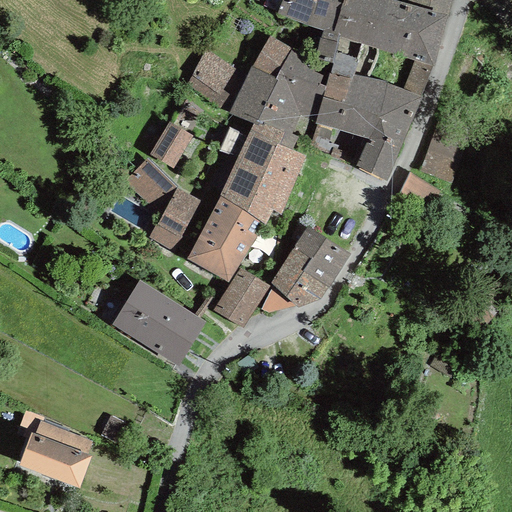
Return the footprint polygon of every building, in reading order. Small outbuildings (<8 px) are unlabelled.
[(281,0),(276,14),(322,31),(333,35),(342,0),(281,0)] [(400,1),(395,0),(342,0),(333,35),(339,37),(413,61),(432,66),(434,67),(447,15),(400,1)] [(450,0),(399,0),(400,1),(447,15),(450,0)] [(335,53),(339,37),(333,35),(322,31),(320,38),(315,58),(332,62),(335,53)] [(246,76),(229,114),(253,124),(255,118),(291,134),(299,116),(315,121),(325,87),(319,84),(322,75),(307,68),(313,57),(270,36),(251,66),(246,76)] [(229,114),(246,76),(205,49),(186,84),(229,114)] [(355,59),(335,53),(332,62),(330,73),(351,79),(353,75),(357,64),(354,63),(355,59)] [(402,89),(420,97),(432,66),(413,61),(402,89)] [(399,150),(422,98),(420,97),(402,89),(386,82),(353,75),(351,79),(330,73),(325,87),(315,121),(315,124),(367,139),(356,166),(386,181),(399,150)] [(253,124),(236,160),(293,185),(306,155),(292,149),(298,137),(291,134),(255,118),(253,124)] [(149,155),(172,169),(192,136),(169,122),(149,155)] [(438,122),(423,167),(453,177),(468,132),(438,122)] [(125,182),(161,216),(177,188),(146,159),(125,182)] [(236,160),(230,174),(222,191),(219,196),(260,221),(264,225),(272,210),(281,215),(293,185),(236,160)] [(411,183),(399,205),(425,219),(437,196),(411,183)] [(148,237),(171,252),(199,201),(177,188),(161,216),(148,237)] [(219,196),(187,258),(227,284),(256,236),(253,234),(260,221),(219,196)] [(328,288),(350,254),(307,227),(293,248),(310,259),(302,271),(328,288)] [(319,300),(328,288),(302,271),(310,259),(293,248),(270,283),(272,285),(295,306),(297,308),(319,300)] [(239,268),(212,311),(242,329),(270,286),(239,268)] [(205,322),(139,280),(111,325),(177,367),(205,322)] [(268,313),(295,306),(272,285),(260,310),(268,313)] [(40,421),(42,422),(43,418),(25,411),(19,425),(35,432),(40,421)] [(79,489),(91,456),(87,455),(92,442),(42,422),(40,421),(35,432),(34,434),(31,433),(19,465),(79,489)]
